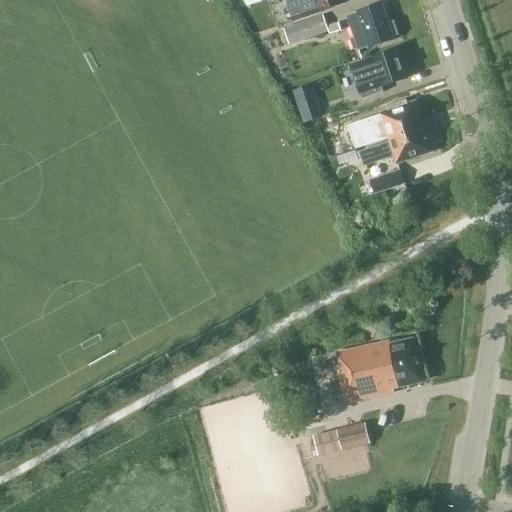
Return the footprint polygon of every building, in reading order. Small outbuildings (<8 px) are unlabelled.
[(286,0),(294,22),(321,13),(321,12),(343,4),(341,0),(286,0)] [(393,37),(398,35),(393,21),(388,23),(381,3),(357,12),(357,13),(347,16),(354,39),(350,40),(354,50),(358,49),(358,50),(369,47),(369,48),(394,40),(393,37)] [(326,26),(323,17),(284,30),(289,46),(328,32),(329,35),(342,30),(338,22),(326,26)] [(381,87),(407,79),(397,49),(350,65),(362,100),(383,93),(381,87)] [(304,121),(320,116),(315,101),(299,106),(304,121)] [(418,113),(415,103),(384,113),(381,114),(348,125),(356,149),(389,138),(423,127),(418,113)] [(397,163),(431,151),(423,127),(389,138),(390,142),(359,153),(363,166),(394,155),(397,163)] [(339,165),(358,159),(356,150),(336,156),(339,165)] [(372,193),(402,183),(398,169),(367,179),(372,193)] [(423,382),(413,339),(390,344),(390,341),(337,353),(340,369),(338,369),(345,403),(394,393),(393,389),(423,382)] [(331,454),(370,444),(365,422),(325,432),(331,454)]
